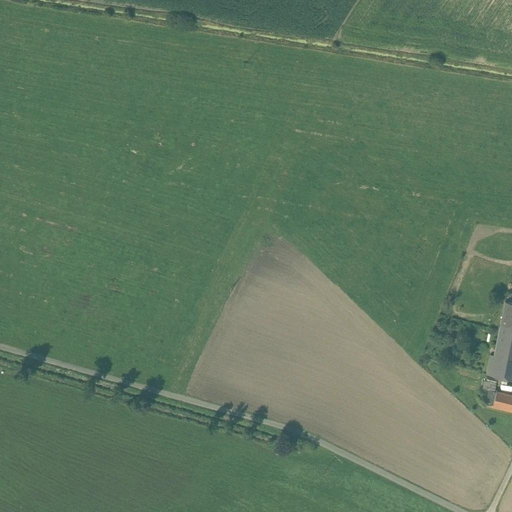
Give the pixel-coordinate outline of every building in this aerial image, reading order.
[(511,302),(505,301),(500,325),(511,327),(511,302)] [(511,327),(500,325),(500,326),(494,356),(490,355),(486,374),(490,375),(511,379),(511,327)] [(496,383),(486,381),(485,381),(483,389),(489,390),(495,391),(496,383)] [(495,391),(489,390),(486,405),(502,409),(505,394),(495,391)] [(511,395),(505,394),(502,409),(511,411),(511,395)]
